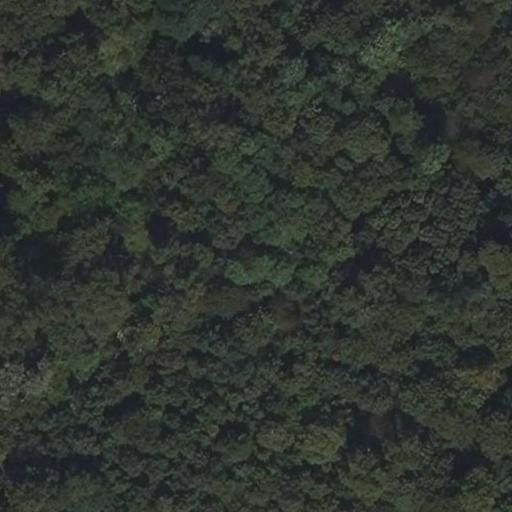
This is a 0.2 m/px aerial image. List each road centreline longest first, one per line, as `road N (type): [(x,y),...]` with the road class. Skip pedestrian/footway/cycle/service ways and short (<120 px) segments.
road 1 (track): [(511,218),(293,0)]
road 2 (unknown): [(408,511),(511,359)]
